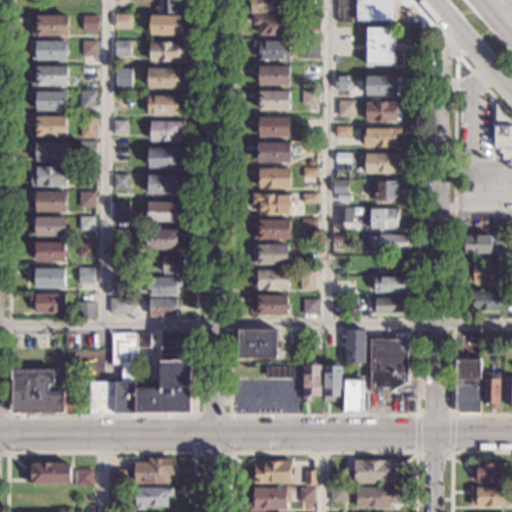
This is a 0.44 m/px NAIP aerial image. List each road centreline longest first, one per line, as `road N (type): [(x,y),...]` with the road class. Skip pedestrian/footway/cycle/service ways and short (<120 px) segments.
road 1 (residential): [(215,436),(218,0)]
road 2 (residential): [(432,435),(436,7)]
road 3 (secondary): [(432,435),(215,436)]
road 4 (secondary): [(215,436),(0,437)]
